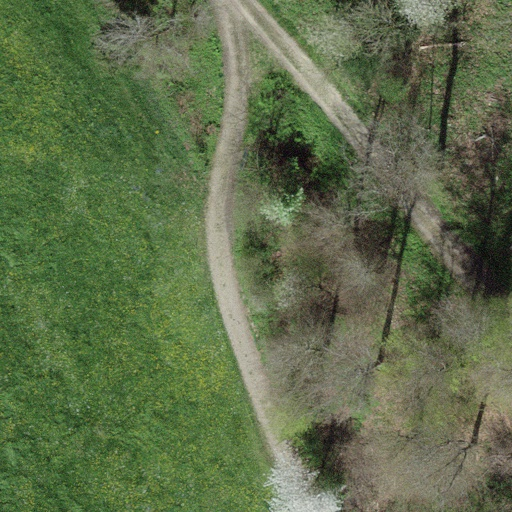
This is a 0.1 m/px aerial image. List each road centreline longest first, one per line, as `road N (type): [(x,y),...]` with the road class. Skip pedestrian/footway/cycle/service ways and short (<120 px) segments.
road 1 (track): [(224,0),(236,52),(222,134),(220,225),(233,316),(301,511)]
road 2 (track): [(248,0),(511,318)]
